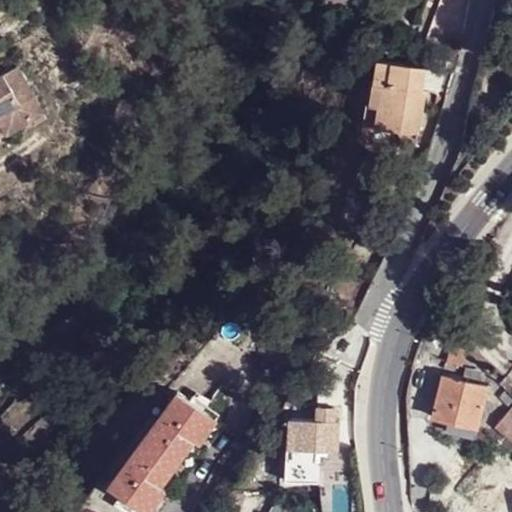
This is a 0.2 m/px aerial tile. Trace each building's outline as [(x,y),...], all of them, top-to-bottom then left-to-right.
[(434,51),(447,54),(453,28),(439,25),(434,51)] [(29,57),(0,74),(0,130),(6,140),(59,109),(29,57)] [(380,59),(376,81),(376,84),(384,85),(377,128),(400,132),(406,147),(418,145),(419,135),(426,90),(422,89),(425,67),(380,59)] [(376,84),(376,81),(371,80),(366,110),(362,127),(363,134),(366,138),(368,142),(374,145),(377,128),(384,85),(376,84)] [(466,354),(459,348),(449,345),(445,362),(462,367),(466,354)] [(433,416),(451,420),(477,427),(489,385),(479,383),(482,373),(466,369),(463,379),(443,374),(433,416)] [(187,435),(203,413),(176,394),(109,487),(136,507),(153,484),(161,490),(195,441),(187,435)] [(511,409),(496,424),(511,439),(511,409)] [(215,422),(203,413),(187,435),(195,441),(200,444),(215,422)] [(290,429),(288,450),(338,456),(341,426),(337,425),(338,417),(321,415),(319,424),(293,421),(292,429),(290,429)] [(475,437),(477,427),(451,420),(449,430),(475,437)] [(151,511),(164,492),(161,490),(153,484),(136,507),(142,511),(151,511)] [(295,511),(299,504),(279,494),(270,511),(295,511)]
